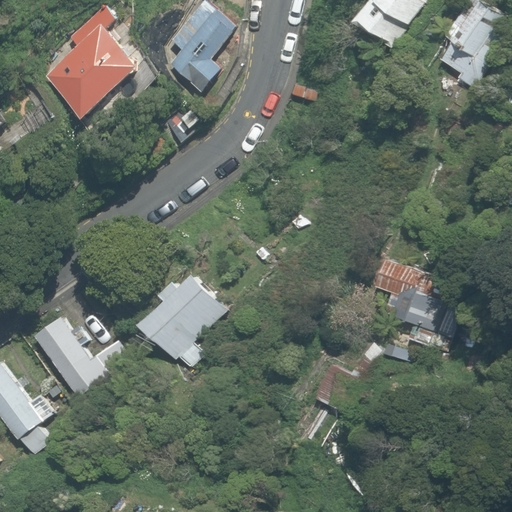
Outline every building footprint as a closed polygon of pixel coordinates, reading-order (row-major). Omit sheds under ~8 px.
[(208,92),(227,68),(215,59),(242,27),(209,0),(206,0),(173,40),(185,50),(174,64),(208,92)] [(374,0),(359,20),(396,49),(433,0),(374,0)] [(461,79),(474,89),(511,35),(511,21),(482,0),(474,0),(448,37),(456,43),(444,60),(464,74),(461,79)] [(89,119),(144,66),(108,29),(119,19),(105,4),(71,37),(80,45),(48,76),(89,119)] [(161,115),(183,143),(205,126),(183,98),(161,115)] [(0,128),(9,122),(0,107),(0,128)] [(411,339),(448,353),(458,327),(454,326),(461,306),(453,303),(460,285),(393,259),(383,285),(397,291),(389,313),(417,323),(411,339)] [(186,355),(194,363),(206,351),(198,343),(233,310),(197,272),(183,286),(178,280),(161,296),(167,302),(144,323),(179,361),(186,355)] [(40,336),(85,396),(100,385),(107,395),(143,369),(123,341),(98,359),(67,317),(40,336)] [(319,399),(348,413),(350,409),(357,413),(374,377),(371,375),(378,360),(367,355),(358,374),(335,364),(319,399)] [(0,361),(0,412),(32,456),(52,442),(40,426),(58,413),(44,394),(35,400),(4,358),(0,361)] [(77,410),(86,403),(81,396),(72,402),(77,410)]
